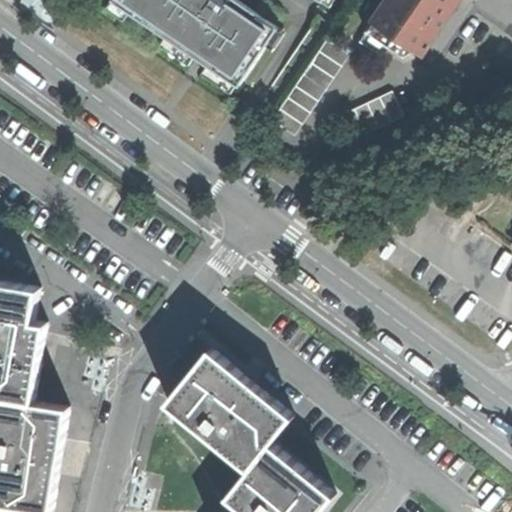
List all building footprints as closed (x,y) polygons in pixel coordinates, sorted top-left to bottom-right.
[(208,65),(239,86),(280,27),(239,0),(112,0),(113,0),(196,57),(198,53),(210,61),(208,65)] [(367,31),(404,57),(416,51),(418,51),(419,50),(424,54),(450,16),(444,13),(450,5),(452,0),(384,0),(384,2),(386,3),(367,31)] [(273,119),(296,135),(351,54),(328,39),(273,119)] [(201,61),(208,65),(210,61),(198,53),(196,57),(201,61)] [(343,115),(355,139),(404,115),(393,91),(343,115)] [(0,395),(2,395),(37,401),(46,345),(49,321),(37,320),(43,286),(0,279),(0,395)] [(214,438),(252,469),(274,442),(295,415),(250,378),(212,347),(169,401),(214,438)] [(2,395),(0,408),(0,502),(20,506),(55,511),(65,449),(71,406),(37,401),(2,395)] [(322,511),(338,493),(274,442),(252,469),(231,495),(245,507),(250,511),(249,511),(322,511)] [(0,511),(18,511),(20,506),(0,502),(0,511)]
